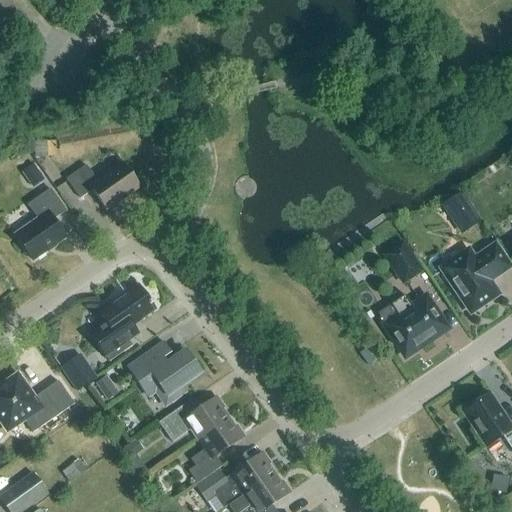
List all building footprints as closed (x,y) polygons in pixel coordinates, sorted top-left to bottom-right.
[(46,142),(33,143),(33,148),(34,159),(47,158),(46,147),(46,142)] [(44,181),(33,165),(24,171),(35,187),(44,181)] [(66,181),(80,200),(92,192),(106,211),(139,188),(123,165),(97,183),(86,167),(66,181)] [(65,212),(50,191),(28,206),(37,220),(14,236),(20,244),(19,246),(25,255),(27,254),(33,262),(66,239),(53,221),(65,212)] [(461,194),(444,205),(463,233),(480,222),(461,194)] [(403,245),(384,257),(403,284),(407,290),(412,286),(409,280),(421,272),(403,245)] [(496,295),(487,282),(508,268),(495,248),(474,262),(468,253),(442,270),(454,288),(452,290),(459,300),(461,298),(471,313),(496,295)] [(105,323),(89,335),(109,363),(132,347),(128,342),(138,336),(132,327),(155,311),(151,305),(152,305),(150,302),(149,303),(133,279),(132,279),(137,287),(113,304),(111,302),(97,312),(105,323)] [(425,300),(413,308),(405,297),(390,306),(398,318),(385,327),(405,357),(445,330),(425,300)] [(127,369),(134,380),(146,396),(159,386),(172,404),(187,393),(182,387),(200,375),(185,353),(167,365),(163,360),(171,354),(164,344),(127,369)] [(79,356),(62,363),(73,389),(90,382),(79,356)] [(58,383),(33,400),(17,377),(0,388),(0,421),(7,432),(23,421),(32,434),(74,406),(58,383)] [(112,398),(107,391),(113,387),(106,377),(94,385),(106,402),(112,398)] [(511,425),(510,427),(489,395),(462,413),(486,448),(502,437),(511,451),(511,425)] [(197,441),(228,419),(222,410),(224,409),(216,398),(186,420),(179,410),(158,424),(172,444),(190,431),(197,441)] [(228,419),(197,441),(204,451),(190,461),(195,468),(188,473),(197,485),(222,468),(215,458),(244,438),(237,428),(235,429),(228,419)] [(143,451),(135,440),(123,449),(130,459),(124,463),(136,481),(147,473),(135,457),(143,451)] [(262,454),(225,481),(218,471),(195,487),(207,504),(216,498),(224,509),(228,507),(274,475),(268,466),(270,465),(262,454)] [(84,471),(77,462),(61,473),(68,483),(84,471)] [(281,485),(274,475),(228,507),(231,511),(265,511),(290,494),(283,483),(281,485)] [(0,502),(7,511),(24,511),(46,497),(31,476),(0,498),(0,502)]
